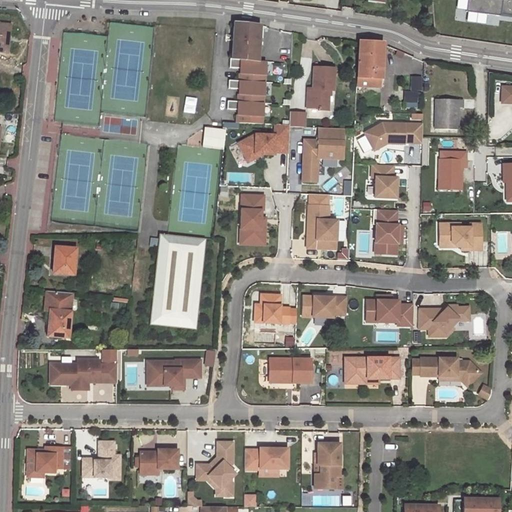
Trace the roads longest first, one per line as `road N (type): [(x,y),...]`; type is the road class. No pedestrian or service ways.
road 1 (residential): [(226,414),(234,300),(240,285),(267,274),(502,288),(496,414),(377,414)]
road 2 (unclassified): [(46,0),(4,413)]
road 3 (tertiary): [(511,60),(430,48),(383,29),(198,4)]
road 4 (residential): [(226,414),(4,413)]
road 5 (residential): [(377,414),(226,414)]
